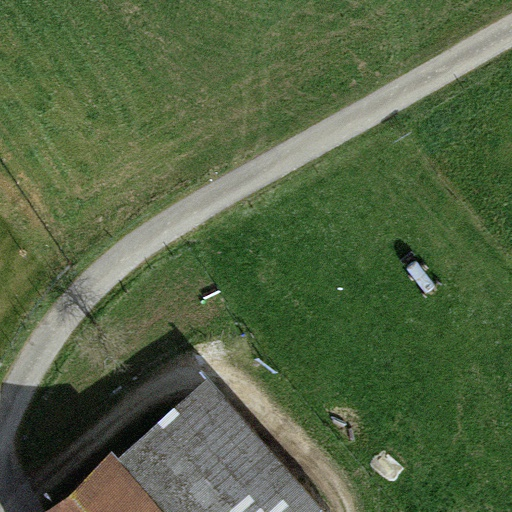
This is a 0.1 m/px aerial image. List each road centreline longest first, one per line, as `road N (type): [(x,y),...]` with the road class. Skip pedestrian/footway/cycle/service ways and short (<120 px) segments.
road 1 (residential): [(0,434),(39,345),(128,244),(511,21)]
road 2 (track): [(13,511),(201,357),(327,473),(351,511)]
